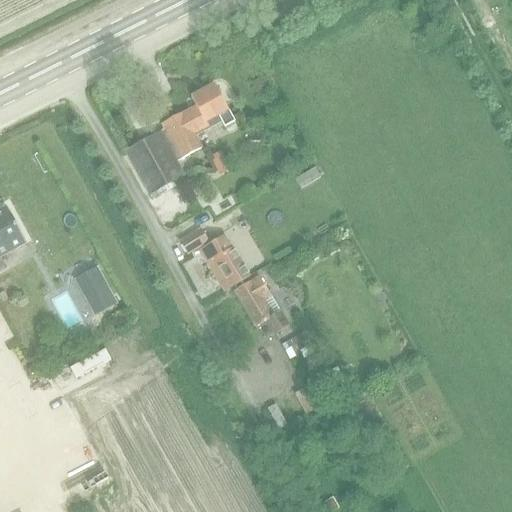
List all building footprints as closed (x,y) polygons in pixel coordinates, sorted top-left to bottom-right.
[(170,145),(178,161),(200,149),(193,135),(207,127),(205,122),(217,115),(223,127),(233,121),(213,84),(190,97),(195,107),(182,114),(181,113),(160,124),(171,144),(170,145)] [(182,175),(160,133),(125,152),(147,194),(182,175)] [(221,151),(209,157),(219,176),(231,170),(221,151)] [(315,167),(294,178),(300,189),(321,178),(315,167)] [(0,257),(26,244),(6,207),(0,210),(0,257)] [(187,256),(197,250),(223,293),(249,277),(231,249),(226,252),(219,241),(209,247),(199,231),(179,243),(187,256)] [(96,267),(74,280),(94,316),(116,303),(96,267)] [(251,281),(233,292),(255,328),(266,321),(274,335),(289,326),(259,277),(252,281),(251,281)] [(303,333),(281,346),(288,357),(310,344),(303,333)] [(331,497),(323,502),(329,511),(330,511),(338,508),(331,497)]
